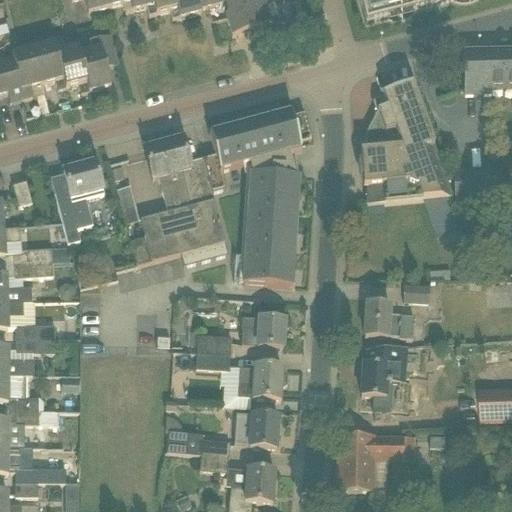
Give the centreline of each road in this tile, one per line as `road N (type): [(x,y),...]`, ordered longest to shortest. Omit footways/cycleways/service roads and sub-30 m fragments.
road 1 (residential): [(308,511),(333,138),(327,73)]
road 2 (residential): [(0,157),(327,73)]
road 3 (residential): [(347,64),(511,22)]
